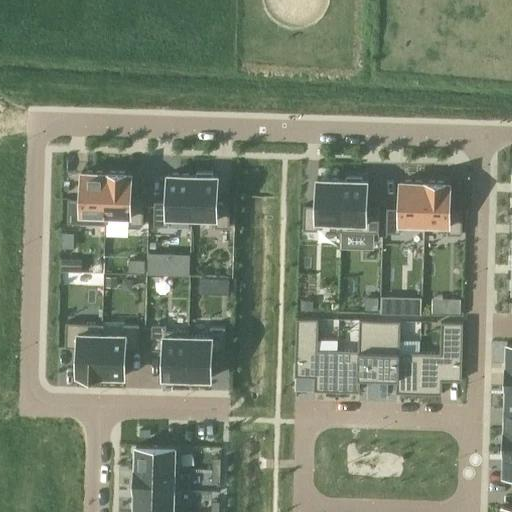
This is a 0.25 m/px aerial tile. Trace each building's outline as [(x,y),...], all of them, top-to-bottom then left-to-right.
[(511,147),(502,148),(502,164),(511,163),(511,147)] [(69,197),(68,222),(105,223),(107,171),(82,170),(81,198),(69,197)] [(107,171),(105,223),(107,223),(107,218),(129,219),(129,224),(143,224),(144,199),(131,199),(132,172),(128,171),(107,171)] [(193,173),(192,221),(215,222),(215,226),(229,227),(230,202),(217,202),(218,174),(213,174),(213,171),(198,171),(198,173),(193,173)] [(155,200),(154,225),(168,225),(168,220),(192,221),(193,173),(168,173),(167,200),(155,200)] [(342,178),(341,230),(379,231),(380,206),(367,206),(368,178),(362,178),(362,176),(347,175),(347,178),(342,178)] [(304,204),(303,229),(318,229),(318,225),(340,225),(340,230),(341,230),(342,178),(318,177),(317,204),(304,204)] [(387,206),(387,231),(401,232),(401,227),(424,228),(425,180),(401,179),(400,207),(387,206)] [(425,180),(424,228),(448,228),(448,233),(462,234),(463,209),(450,208),(451,181),(447,181),(447,180),(426,180),(425,180)] [(418,311),(419,294),(377,294),(377,311),(418,311)] [(428,310),(458,310),(458,294),(429,294),(428,310)] [(297,317),(297,324),(318,325),(319,317),(297,317)] [(360,318),(360,326),(380,327),(380,319),(360,318)] [(380,319),(380,327),(400,327),(401,320),(380,319)] [(66,321),(66,346),(78,346),(77,374),(80,374),(101,375),(102,322),(66,321)] [(442,321),(442,328),(463,329),(463,321),(442,321)] [(102,322),(101,375),(101,374),(125,375),(126,348),(138,348),(139,323),(125,322),(125,332),(103,331),(104,322),(102,322)] [(152,323),(152,348),(164,349),(164,376),(187,377),(188,329),(166,329),(167,324),(152,323)] [(297,324),(295,374),(315,375),(314,389),(337,390),(338,349),(318,348),(318,325),(297,324)] [(188,329),(187,377),(211,377),(212,350),(225,350),(225,325),(211,325),(211,335),(190,334),(190,329),(188,329)] [(338,349),(337,390),(360,390),(360,376),(378,377),(380,327),(360,326),(359,349),(338,349)] [(380,327),(378,377),(397,377),(396,391),(419,392),(420,351),(400,350),(400,327),(380,327)] [(420,351),(419,392),(442,393),(442,379),(461,379),(463,329),(442,328),(441,352),(420,351)] [(136,444),(136,466),(180,467),(180,445),(136,444)] [(213,457),(213,468),(221,468),(221,457),(213,457)] [(136,466),(135,488),(179,489),(180,467),(136,466)] [(213,468),(212,481),(221,481),(221,468),(213,468)] [(135,488),(135,509),(178,510),(179,489),(135,488)] [(212,500),(211,511),(220,511),(220,500),(212,500)]
